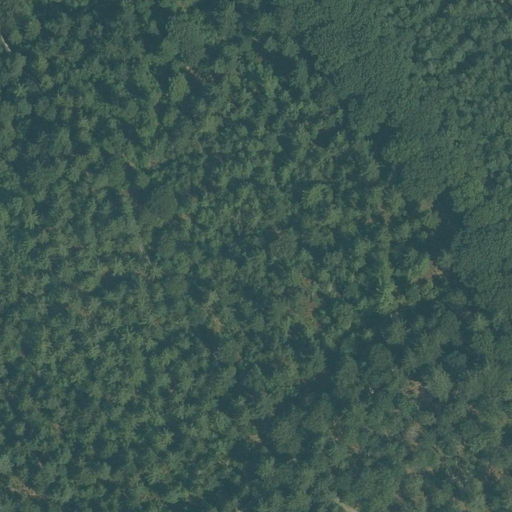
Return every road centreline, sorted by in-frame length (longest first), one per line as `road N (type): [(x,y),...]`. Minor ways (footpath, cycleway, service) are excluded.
road 1 (unclassified): [(307,0),(498,282)]
road 2 (track): [(292,464),(498,282)]
